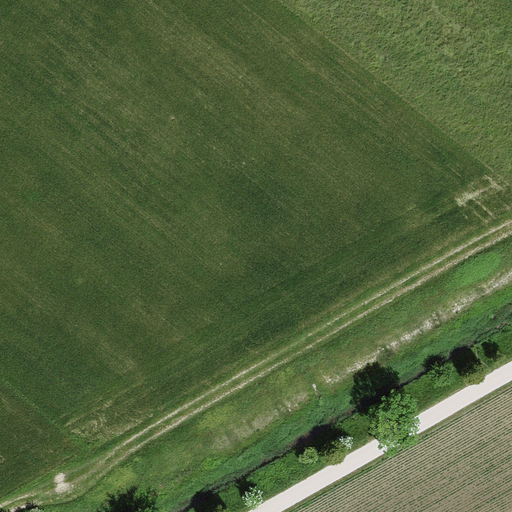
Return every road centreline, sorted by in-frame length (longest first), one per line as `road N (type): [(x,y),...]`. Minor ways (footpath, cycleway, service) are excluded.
road 1 (track): [(511,216),(0,511)]
road 2 (track): [(263,511),(511,371)]
